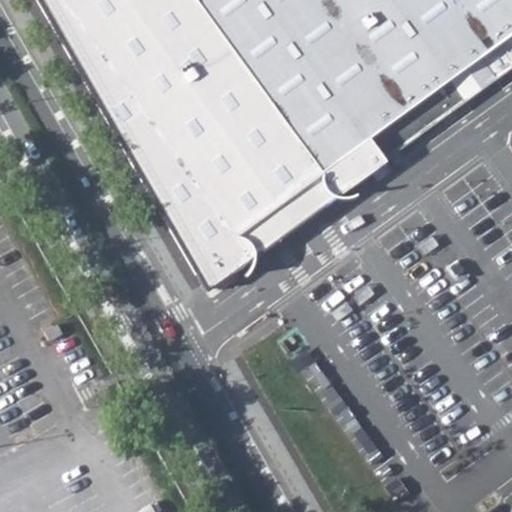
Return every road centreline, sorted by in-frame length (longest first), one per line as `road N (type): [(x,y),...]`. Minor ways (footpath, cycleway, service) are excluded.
road 1 (secondary): [(274,511),(0,31)]
road 2 (secondary): [(0,112),(229,511)]
